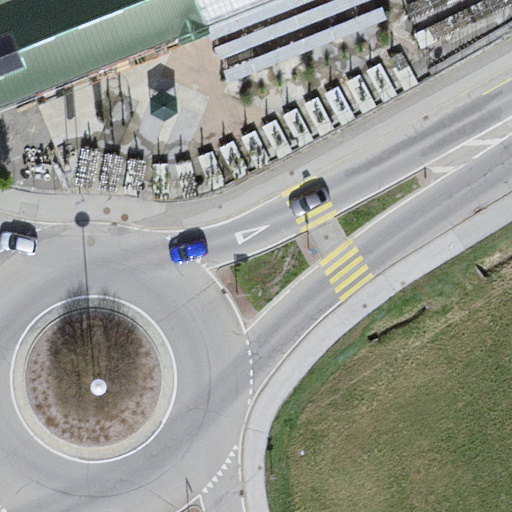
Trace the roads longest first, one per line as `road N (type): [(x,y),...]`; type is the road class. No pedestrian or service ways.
road 1 (primary): [(511,110),(226,243),(143,264)]
road 2 (primary): [(215,403),(285,320),(366,245),(511,138)]
road 3 (primary): [(215,403),(216,357),(200,314),(143,264)]
road 4 (primary): [(143,264),(67,256),(39,265),(0,295)]
road 5 (primary): [(102,502),(165,479),(207,427)]
